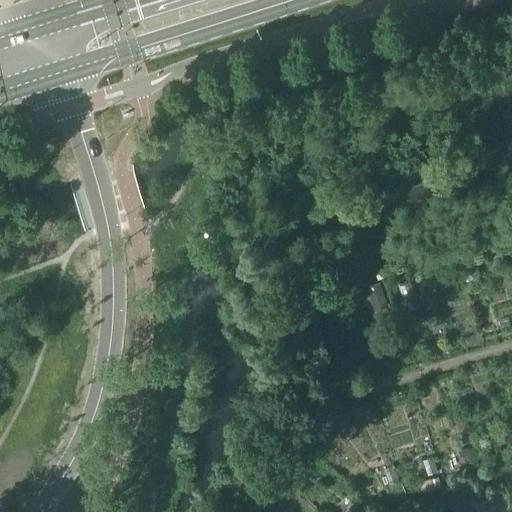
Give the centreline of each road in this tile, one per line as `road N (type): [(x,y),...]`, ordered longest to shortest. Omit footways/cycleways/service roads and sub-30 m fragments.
road 1 (unclassified): [(39,511),(78,453),(102,394),(113,326),(107,225),(81,132),(51,71)]
road 2 (primary): [(51,71),(293,0)]
